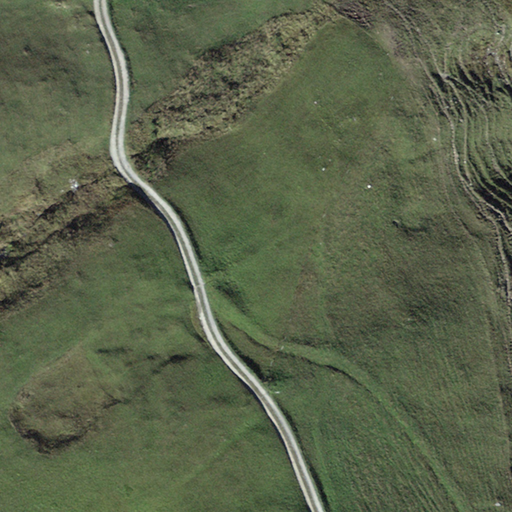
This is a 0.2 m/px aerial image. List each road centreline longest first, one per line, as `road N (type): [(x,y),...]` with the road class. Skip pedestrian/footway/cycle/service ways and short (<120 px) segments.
road 1 (track): [(102,0),(100,15),(117,43),(126,85),(120,179),(159,203),(188,240),(227,360),(254,384),(292,441),(321,511)]
road 2 (track): [(205,307),(265,344),(339,360),(401,413),(468,511)]
